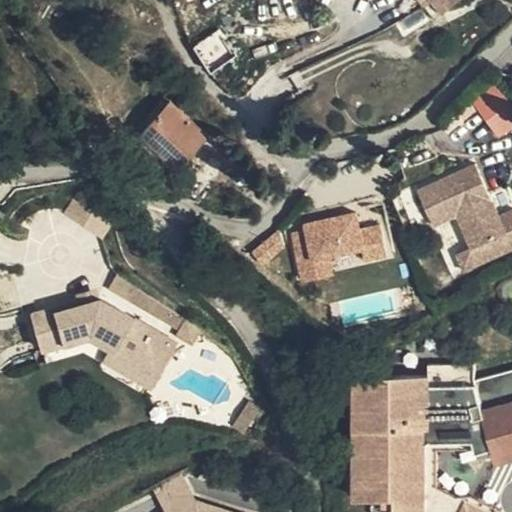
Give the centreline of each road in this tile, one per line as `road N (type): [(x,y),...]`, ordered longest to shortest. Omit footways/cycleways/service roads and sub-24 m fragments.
road 1 (unknown): [(0,183),(29,170),(60,170),(159,189),(228,182),(286,164)]
road 2 (unknown): [(286,164),(376,125),(511,16)]
road 3 (unknown): [(161,0),(203,88),(286,164)]
